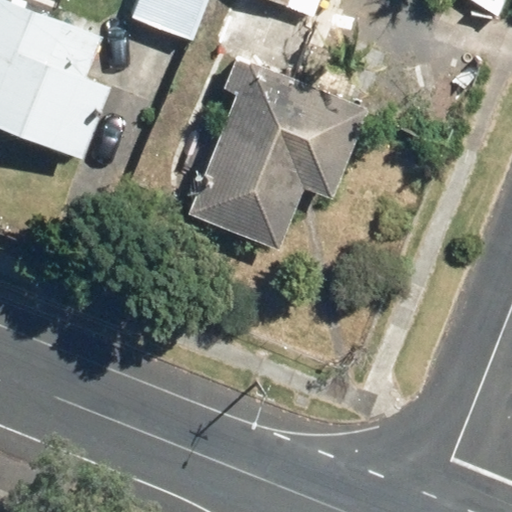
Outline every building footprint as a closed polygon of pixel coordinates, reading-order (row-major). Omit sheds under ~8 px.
[(8,0),(0,0),(0,141),(53,160),(97,30),(8,0)] [(201,0),(134,0),(128,17),(185,40),(201,0)] [(377,0),(336,0),(329,17),(363,32),(377,0)] [(499,0),(462,0),(495,12),(499,0)] [(243,60),(176,211),(281,258),(349,107),(243,60)]
